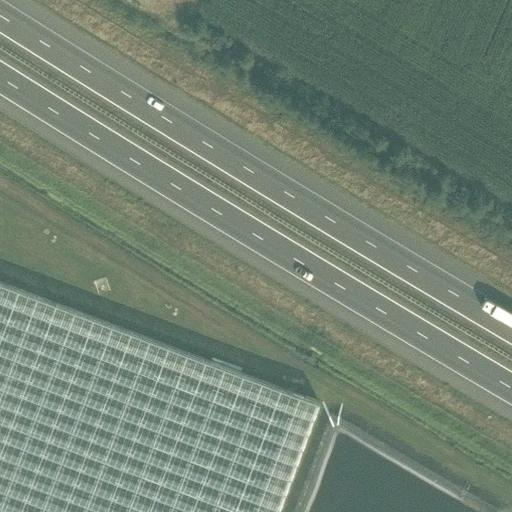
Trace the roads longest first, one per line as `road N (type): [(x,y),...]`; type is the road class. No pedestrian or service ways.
road 1 (motorway): [(511,329),(0,16)]
road 2 (motorway): [(0,77),(511,389)]
